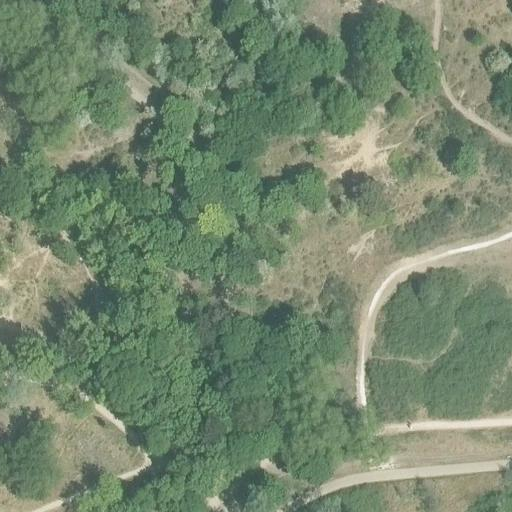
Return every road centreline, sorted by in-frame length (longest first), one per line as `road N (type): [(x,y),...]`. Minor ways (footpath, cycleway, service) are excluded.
road 1 (unknown): [(242,511),(252,333),(238,242),(210,161),(165,96),(40,0)]
road 2 (unknown): [(268,463),(299,473),(511,452)]
